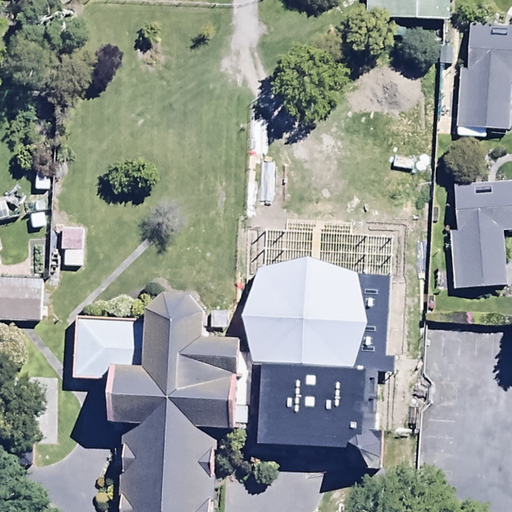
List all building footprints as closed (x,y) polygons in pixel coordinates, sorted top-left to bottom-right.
[(448,29),(449,0),(367,0),(366,25),(448,29)] [(511,33),(470,32),(469,74),(458,74),(457,143),(485,144),(485,136),(509,137),(511,81),(511,33)] [(457,236),(449,236),(453,295),(505,292),(502,235),(511,234),(511,188),(454,191),(457,236)] [(271,259),(272,224),(247,223),(247,248),(256,248),(256,259),(271,259)] [(83,272),(84,236),(61,235),(60,258),(63,258),(63,271),(83,272)] [(315,259),(270,265),(250,314),(267,365),(263,442),(372,447),(379,269),(315,259)] [(0,283),(0,328),(40,329),(40,284),(0,283)] [(220,342),(221,310),(148,307),(146,361),(116,360),(114,410),(144,411),(139,511),(213,511),(217,420),(242,421),(245,343),(220,342)] [(0,472),(31,473),(31,452),(0,450),(0,472)]
